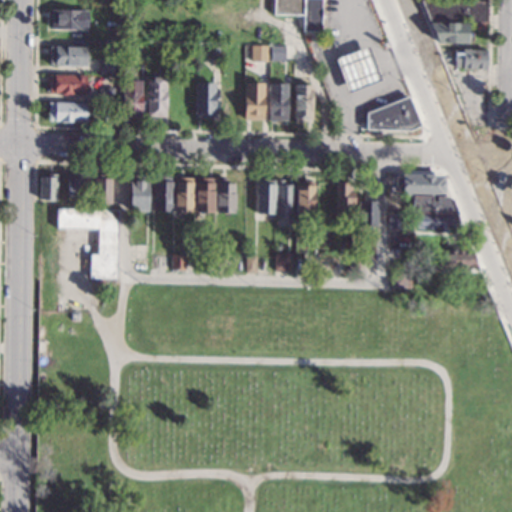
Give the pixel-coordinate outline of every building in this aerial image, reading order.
[(319,0),(319,32),(302,32),(301,16),(272,15),(272,0),(319,0)] [(486,0),(486,22),(428,21),(420,1),(471,2),(471,0),(486,0)] [(87,11),(87,30),(79,30),(79,31),(49,30),(49,10),(87,11)] [(465,44),(435,43),(428,23),(466,24),(465,44)] [(125,38),(124,48),(110,48),(110,37),(125,38)] [(194,44),(193,57),(176,56),(177,43),(194,44)] [(219,60),(209,59),(209,44),(219,45),(219,60)] [(267,60),(253,60),(253,45),(267,46),(267,60)] [(284,45),(270,45),(270,60),(284,60),(284,45)] [(86,48),(85,67),(49,66),(49,47),(86,48)] [(378,81),(346,93),(334,60),(366,48),(378,81)] [(485,70),(453,69),(453,50),(485,51),(485,70)] [(114,60),(113,76),(98,75),(98,60),(114,60)] [(185,82),(189,82),(189,118),(170,118),(171,82),(176,82),(177,70),(185,71),(185,82)] [(85,95),(48,94),(48,75),(85,76),(85,95)] [(160,81),(165,81),(164,117),(146,117),(146,80),(152,80),(152,78),(160,78),(160,81)] [(140,117),(121,117),(121,81),(141,81),(140,117)] [(213,118),(194,118),(194,83),(195,83),(214,84),(213,118)] [(262,120),(243,120),(243,83),(263,84),(262,120)] [(238,115),(230,115),(230,119),(218,119),(218,84),(238,84),(238,115)] [(286,121),(267,121),(268,84),(287,84),(286,121)] [(310,120),(301,120),(301,123),(292,123),(293,85),(311,85),(310,120)] [(113,104),(97,104),(97,88),(113,88),(113,104)] [(419,126),(407,132),(365,130),(365,114),(407,96),(419,126)] [(85,122),(47,122),(47,103),(85,103),(85,122)] [(55,202),(44,202),(44,200),(38,200),(38,177),(46,177),(46,174),(56,174),(55,202)] [(85,198),(66,198),(66,175),(85,175),(85,198)] [(102,179),(111,179),(111,205),(93,205),(93,175),(102,175),(102,179)] [(443,196),(400,196),(400,192),(387,191),(387,178),(400,178),(400,175),(443,175),(443,196)] [(147,212),(129,212),(129,177),(147,177),(147,212)] [(170,212),(151,212),(152,180),(158,180),(158,177),(171,177),(170,212)] [(213,178),(212,212),(193,212),(194,178),(213,178)] [(191,212),(172,212),(173,181),(180,182),(180,179),(191,179),(191,212)] [(274,214),(255,214),(256,180),(274,180),(274,214)] [(283,184),(293,185),(292,219),(274,219),(275,180),(283,180),(283,184)] [(347,186),(351,186),(351,191),(353,191),(352,204),(350,204),(350,227),(340,227),(340,218),(334,218),(335,180),(347,181),(347,186)] [(233,213),(214,213),(214,183),(233,183),(233,213)] [(312,214),(294,214),(294,183),(313,183),(312,214)] [(331,186),(333,186),(333,216),(324,216),(324,221),(314,221),(315,186),(320,186),(320,183),(331,183),(331,186)] [(451,201),(456,213),(410,213),(411,196),(445,197),(451,201)] [(375,226),(357,226),(357,200),(375,200),(375,226)] [(115,279),(89,278),(89,255),(96,255),(97,229),(56,228),(56,209),(117,210),(115,279)] [(400,228),(386,228),(387,212),(390,212),(400,213),(400,228)] [(455,215),(454,230),(445,230),(445,233),(432,233),(432,230),(413,230),(414,214),(455,215)] [(475,269),(433,269),(432,249),(470,250),(475,269)] [(287,254),(287,272),(272,271),(273,254),(287,254)] [(165,268),(149,268),(149,255),(165,255),(165,268)] [(185,255),(184,271),(170,270),(170,255),(185,255)] [(212,256),(211,272),(196,271),(196,255),(212,256)] [(255,274),(243,274),(243,257),(255,256),(255,274)] [(148,273),(133,273),(133,257),(148,257),(148,273)] [(405,279),(409,279),(409,289),(390,289),(390,274),(405,274),(405,279)]
